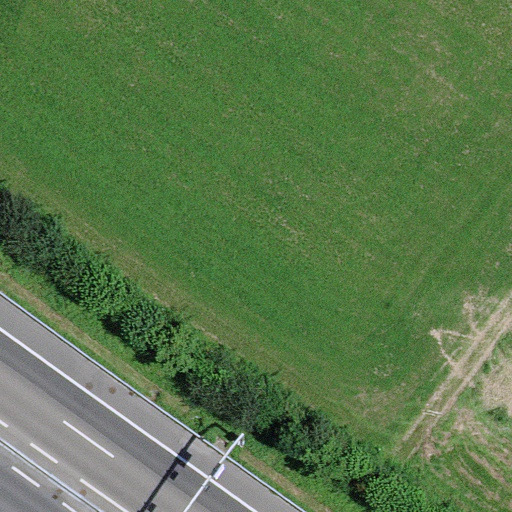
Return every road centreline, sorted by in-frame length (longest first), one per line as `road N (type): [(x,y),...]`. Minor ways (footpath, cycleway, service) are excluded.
road 1 (motorway): [(193,511),(0,373)]
road 2 (track): [(407,440),(511,299)]
